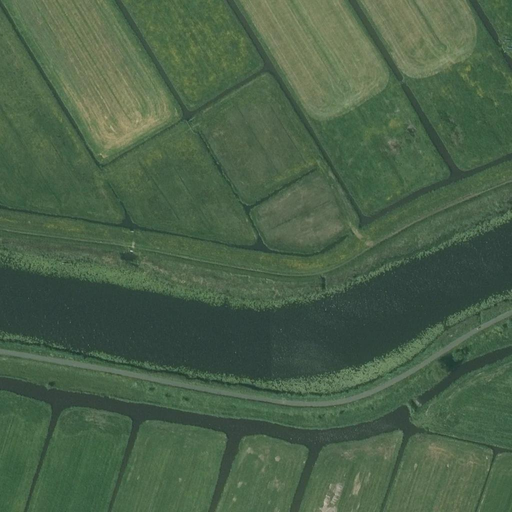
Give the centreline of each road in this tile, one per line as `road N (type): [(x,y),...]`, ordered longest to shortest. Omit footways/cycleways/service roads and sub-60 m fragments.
road 1 (track): [(0,37),(81,180),(95,180),(266,84),(368,244)]
road 2 (track): [(511,178),(418,210),(347,258),(293,277),(0,221)]
